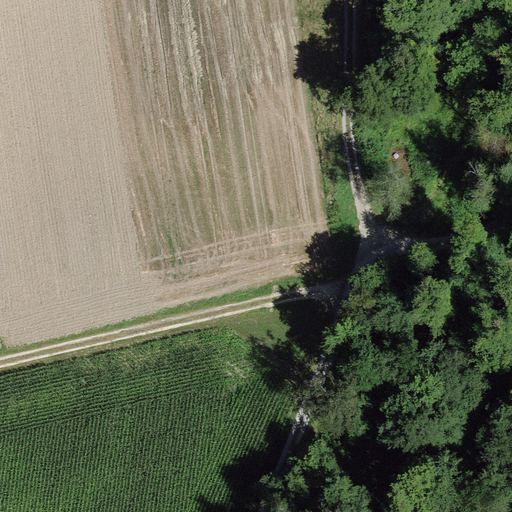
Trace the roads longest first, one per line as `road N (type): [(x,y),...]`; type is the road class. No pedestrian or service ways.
road 1 (track): [(264,511),(352,283),(380,253),(511,217)]
road 2 (track): [(352,283),(0,361)]
road 3 (track): [(380,253),(345,136),(346,0)]
